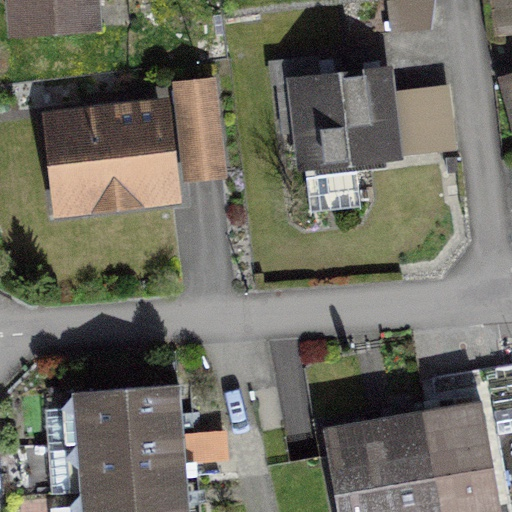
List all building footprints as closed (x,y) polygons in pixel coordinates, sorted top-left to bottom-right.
[(4,0),(7,45),(106,37),(103,0),(4,0)] [(393,68),(293,79),(304,174),(404,162),(393,68)] [(222,84),(178,89),(188,191),(232,187),(222,84)] [(172,108),(49,124),(63,230),(186,214),(172,108)] [(511,363),(460,372),(466,407),(484,404),(488,430),(511,425),(511,363)] [(76,443),(182,437),(181,391),(74,396),(76,443)] [(423,415),(440,511),(500,511),(503,511),(488,430),(484,404),(466,407),(423,415)] [(381,422),(396,511),(440,511),(423,415),(381,422)] [(396,511),(381,422),(327,432),(331,453),(341,511),(396,511)] [(78,489),(185,483),(182,437),(76,443),(78,489)] [(341,511),(331,453),(290,461),(299,511),(341,511)] [(186,511),(185,483),(78,489),(79,511),(186,511)]
